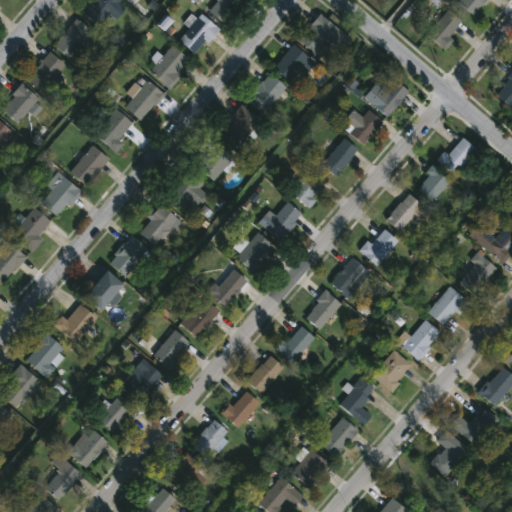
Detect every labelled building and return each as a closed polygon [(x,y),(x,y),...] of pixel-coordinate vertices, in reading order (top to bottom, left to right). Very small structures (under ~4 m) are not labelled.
[(97,27),(80,12),(91,0),(117,0),(120,2),(97,27)] [(221,23),(203,7),(208,0),(238,0),(240,1),(221,23)] [(484,0),(471,16),(456,4),(459,0),(484,0)] [(460,22),(447,37),(451,41),(442,51),(425,35),(447,10),(460,22)] [(176,40),(200,14),(217,30),(193,55),(176,40)] [(318,49),(301,32),(319,15),(342,38),(328,51),(323,45),(318,49)] [(68,59),(52,46),(75,18),(91,31),(68,59)] [(161,57),(170,46),(190,62),(168,88),(148,72),(155,64),(151,61),(157,54),(161,57)] [(306,59),(286,82),(271,69),(290,46),(306,59)] [(25,79),(47,52),(63,65),(41,93),(25,79)] [(493,95),(511,72),(511,103),(508,108),(493,95)] [(283,89),(261,115),(243,100),(266,74),(283,89)] [(366,102),(386,76),(405,91),(384,117),(366,102)] [(162,95),(139,121),(123,107),(146,81),(162,95)] [(37,100),(16,124),(0,109),(0,105),(20,84),(37,100)] [(258,123),(235,147),(217,131),(240,107),(258,123)] [(116,139),(121,144),(113,153),(92,134),(114,109),(130,124),(116,139)] [(380,124),(359,146),(337,125),(352,110),(359,118),(366,111),(380,124)] [(0,122),(10,132),(0,143),(0,122)] [(474,152),(450,176),(435,161),(458,137),(474,152)] [(355,151),(332,177),(318,165),(342,139),(355,151)] [(212,181),(194,168),(213,142),(232,155),(212,181)] [(108,160),(85,187),(67,172),(90,145),(108,160)] [(288,192),(312,168),(325,181),(310,196),(314,201),(305,209),(288,192)] [(412,186),(432,168),(446,183),(427,202),(412,186)] [(183,215),(163,195),(186,172),(205,192),(183,215)] [(79,193),(54,217),(38,201),(63,176),(79,193)] [(381,219),(405,194),(419,207),(395,232),(381,219)] [(277,241),(262,229),(285,202),(299,214),(277,241)] [(134,230),(159,206),(175,221),(150,246),(134,230)] [(37,235),(41,238),(30,251),(10,234),(32,208),(48,221),(37,235)] [(356,252),(379,227),(395,242),(373,266),(356,252)] [(467,235),(474,227),(490,241),(502,228),(511,236),(511,248),(499,263),(467,235)] [(272,248),(249,272),(233,257),(256,233),(272,248)] [(148,255),(123,280),(104,261),(129,236),(148,255)] [(24,258),(0,282),(0,252),(9,243),(24,258)] [(494,270),(473,291),(455,273),(476,252),(494,270)] [(343,298),(326,281),(350,258),(367,275),(343,298)] [(203,291),(227,266),(244,282),(221,307),(203,291)] [(118,285),(95,311),(79,297),(102,270),(118,285)] [(425,312),(448,287),(464,302),(441,327),(425,312)] [(338,305),(315,330),(300,316),(323,291),(338,305)] [(176,323),(201,298),(216,312),(191,338),(176,323)] [(60,316),(63,319),(76,304),(94,319),(72,344),(51,326),(60,316)] [(437,334),(413,359),(399,346),(423,321),(437,334)] [(311,338),(290,364),(274,351),(294,325),(311,338)] [(185,342),(166,368),(150,357),(170,330),(185,342)] [(64,352),(42,377),(22,360),(43,335),(64,352)] [(370,378),(389,350),(408,363),(388,391),(370,378)] [(280,369),(256,394),(242,381),(267,356),(280,369)] [(160,378),(137,403),(118,384),(141,360),(160,378)] [(36,384),(12,408),(0,396),(0,390),(8,382),(5,378),(18,365),(36,384)] [(478,394),(498,367),(511,376),(511,380),(493,406),(478,394)] [(360,425),(336,405),(359,378),(373,390),(358,408),(368,416),(360,425)] [(234,428),(219,415),(241,390),(255,403),(234,428)] [(110,434),(94,419),(114,397),(130,412),(110,434)] [(457,416),(467,425),(482,408),(496,420),(471,446),(449,425),(457,416)] [(355,432),(331,458),(314,443),(338,417),(355,432)] [(228,435),(206,460),(188,446),(210,420),(228,435)] [(82,469),(64,453),(72,445),(75,447),(89,430),(104,443),(82,469)] [(428,464),(442,448),(434,442),(444,431),(466,450),(443,477),(428,464)] [(304,489),(287,473),(308,450),(325,466),(304,489)] [(194,473),(202,480),(194,490),(184,481),(179,487),(165,475),(185,454),(199,467),(194,473)] [(54,501),(41,489),(56,472),(47,464),(55,455),(78,475),(54,501)] [(421,511),(394,490),(414,466),(443,489),(423,511),(421,511)] [(299,497),(290,507),(284,501),(273,511),(263,511),(254,503),(279,477),(299,497)] [(164,511),(138,511),(136,510),(158,488),(173,503),(164,511)] [(51,507),(46,511),(22,511),(37,495),(51,507)] [(404,511),(376,511),(389,498),(404,511)]
